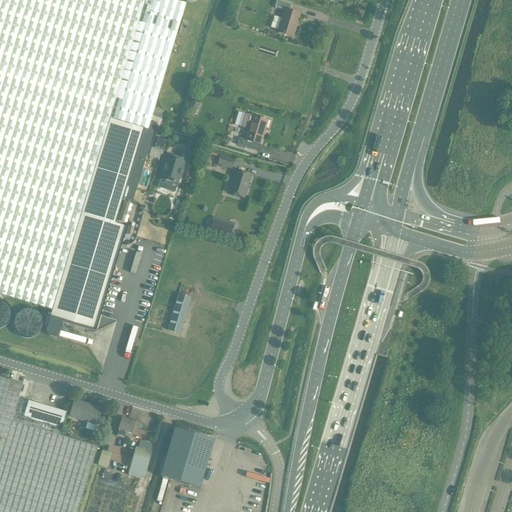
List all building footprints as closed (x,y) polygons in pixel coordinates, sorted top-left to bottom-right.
[(0,0),(0,295),(52,311),(144,0),(0,0)] [(144,0),(52,311),(46,329),(50,337),(57,339),(62,322),(95,332),(121,247),(122,247),(136,238),(145,207),(132,203),(148,149),(151,150),(156,134),(151,126),(149,125),(153,111),(185,5),(168,0),(144,0)] [(292,38),(299,15),(289,12),(291,6),(277,2),(275,9),(284,12),(277,34),(292,38)] [(178,35),(184,37),(188,22),(182,20),(178,35)] [(267,121),(252,116),(245,114),(241,127),(248,129),(245,140),(239,138),(236,146),(251,150),(253,143),(260,145),(267,121)] [(154,149),(163,152),(166,142),(156,139),(154,149)] [(177,186),(184,162),(187,163),(190,155),(178,151),(175,160),(163,156),(161,163),(165,164),(160,181),(177,186)] [(231,170),(234,161),(220,156),(217,166),(231,170)] [(243,198),(249,177),(235,172),(228,194),(243,198)] [(180,335),(191,299),(178,295),(167,331),(180,335)] [(0,511),(77,511),(97,447),(59,436),(61,430),(23,419),(28,401),(19,399),(23,385),(0,378),(0,511)] [(96,425),(101,408),(74,400),(69,417),(96,425)] [(28,401),(23,419),(61,430),(66,413),(28,401)] [(139,423),(122,418),(116,437),(123,439),(125,433),(136,436),(139,423)] [(173,429),(159,478),(197,489),(212,441),(173,429)] [(132,460),(128,475),(144,479),(148,464),(153,446),(153,444),(140,441),(138,449),(135,448),(132,460)]
